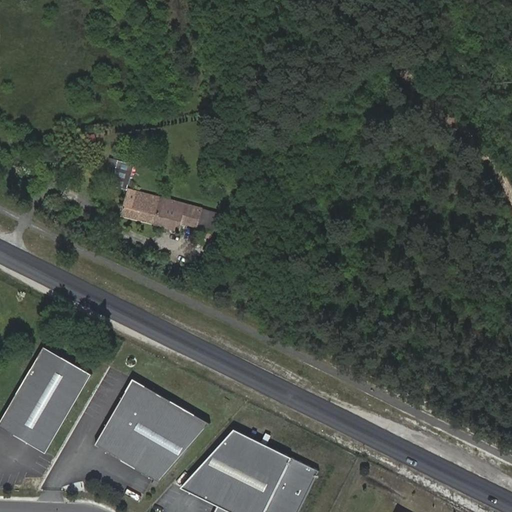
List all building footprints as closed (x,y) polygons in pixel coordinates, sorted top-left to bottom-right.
[(112,185),(128,189),(134,164),(112,158),(111,165),(117,167),(112,185)] [(187,204),(128,189),(122,215),(181,229),(182,223),(187,204)] [(187,204),(182,223),(194,226),(199,206),(187,204)] [(0,422),(0,423),(47,451),(92,372),(45,345),(0,422)] [(160,482),(212,424),(141,383),(130,385),(96,445),(160,482)] [(301,511),(321,474),(235,429),(183,488),(211,503),(206,511),(301,511)]
